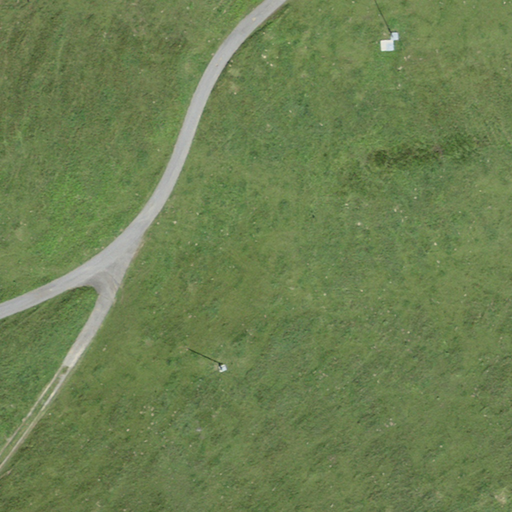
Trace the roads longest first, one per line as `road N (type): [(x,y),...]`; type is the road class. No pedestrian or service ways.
road 1 (unclassified): [(276,0),(219,59),(165,184),(123,243),(59,286),(0,310)]
road 2 (track): [(110,253),(112,292),(0,470)]
